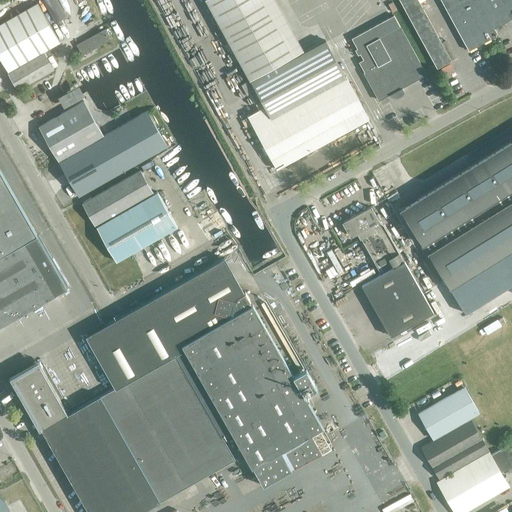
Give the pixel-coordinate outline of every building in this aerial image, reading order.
[(42,0),(55,21),(66,15),(57,0),(42,0)] [(296,55),(265,0),(206,0),(264,105),(247,115),(276,169),(368,118),(344,75),(343,75),(324,39),(296,55)] [(399,0),(436,67),(450,59),(417,0),(399,0)] [(511,0),(439,0),(467,50),(489,38),(486,32),(511,17),(511,0)] [(50,47),(60,42),(37,2),(0,23),(0,58),(17,89),(53,69),(46,57),(54,53),(50,47)] [(387,5),(392,12),(396,10),(391,2),(387,5)] [(401,88),(401,87),(425,74),(392,15),(350,38),(362,60),(358,62),(363,72),(362,73),(377,100),(388,94),(392,97),(401,88)] [(83,54),(110,39),(104,30),(77,45),(83,54)] [(450,71),(457,67),(453,59),(446,62),(450,71)] [(26,93),(29,98),(40,92),(37,88),(26,93)] [(103,135),(83,101),(39,126),(79,195),(166,145),(146,110),(103,135)] [(511,138),(400,209),(435,264),(466,313),(511,283),(511,138)] [(0,170),(0,325),(29,309),(30,311),(39,306),(38,304),(67,287),(0,170)] [(140,170),(91,198),(83,202),(95,224),(152,192),(140,170)] [(157,191),(96,226),(116,261),(177,226),(157,191)] [(381,274),(404,261),(383,223),(377,219),(370,206),(343,222),(350,235),(357,232),(381,274)] [(342,266),(347,264),(335,244),(331,247),(342,266)] [(9,377),(38,430),(41,428),(88,511),(140,511),(199,478),(235,457),(236,457),(244,452),(263,485),(292,468),(291,467),(319,450),(309,432),(322,425),(304,394),(316,387),(305,368),(293,375),(225,257),(86,335),(114,387),(67,413),(37,361),(9,377)] [(404,261),(381,274),(361,285),(390,336),(433,312),(404,261)] [(344,299),(353,295),(350,290),(342,294),(344,299)] [(433,437),(478,411),(464,387),(419,413),(433,437)] [(421,447),(438,476),(439,479),(487,450),(469,419),(421,447)] [(331,427),(327,428),(330,439),(335,437),(331,427)] [(511,442),(490,455),(488,452),(437,482),(454,511),(464,511),(508,487),(500,472),(511,464),(511,442)] [(203,489),(208,499),(218,494),(213,484),(203,489)] [(0,493),(0,511),(4,511),(9,510),(0,493)] [(392,511),(413,500),(410,493),(382,509),(384,511),(392,511)]
